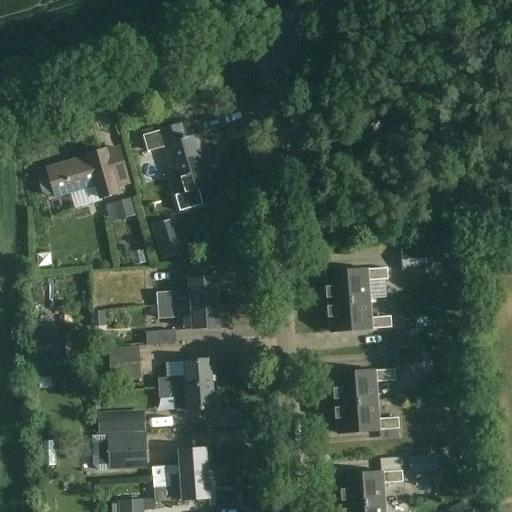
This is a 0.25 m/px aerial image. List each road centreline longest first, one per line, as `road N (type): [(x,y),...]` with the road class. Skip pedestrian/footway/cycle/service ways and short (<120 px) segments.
road 1 (residential): [(298,511),(268,32)]
road 2 (tertiary): [(0,108),(268,32)]
